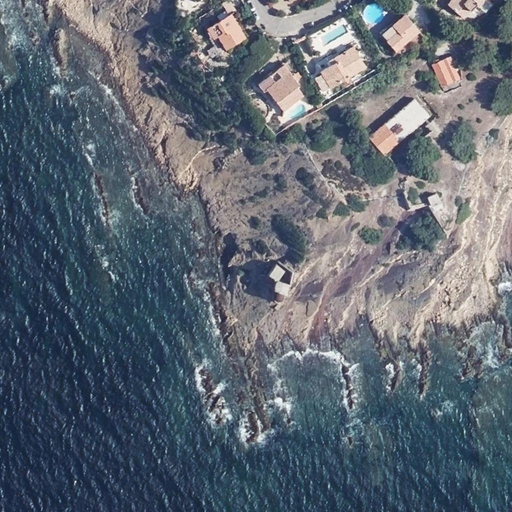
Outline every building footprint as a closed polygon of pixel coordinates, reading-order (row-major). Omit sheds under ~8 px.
[(226,0),(225,0),(219,4),(225,14),(226,13),(232,10),(226,0)] [(449,0),(448,2),(460,13),(469,5),(471,6),(477,0),(482,3),(484,0),(449,0)] [(484,0),(482,3),(489,10),(498,0),(497,0),(484,0)] [(222,49),(241,37),(226,13),(204,27),(210,38),(214,36),(222,49)] [(400,17),(391,24),(398,31),(386,42),(399,57),(413,45),(414,47),(425,38),(406,16),(402,18),(400,17)] [(398,31),(391,24),(379,35),(386,42),(398,31)] [(313,75),(324,92),(364,68),(352,47),(335,57),(338,62),(313,75)] [(452,61),(451,57),(432,65),(442,87),(460,79),(456,70),(452,61)] [(457,59),(452,61),(456,70),(461,69),(457,59)] [(280,64),(255,84),(261,92),(264,89),(280,111),(300,96),(293,87),(296,85),(293,81),(289,76),(280,64)] [(294,72),(289,76),(293,81),(298,77),(294,72)] [(369,138),(385,156),(429,116),(414,99),(369,138)] [(321,108),(318,102),(312,105),(316,111),(321,108)] [(442,202),(438,192),(428,196),(433,206),(442,202)] [(276,264),(268,273),(276,280),(284,270),(276,264)] [(275,288),(274,290),(273,293),(274,297),(277,299),(280,298),(282,297),(283,294),(284,291),(285,291),(288,283),(277,279),(274,288),(275,288)]
